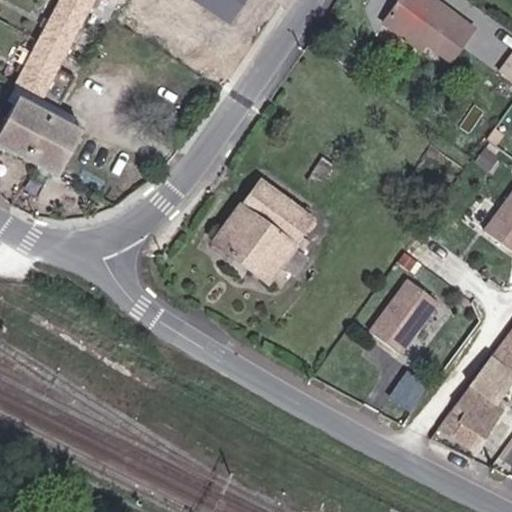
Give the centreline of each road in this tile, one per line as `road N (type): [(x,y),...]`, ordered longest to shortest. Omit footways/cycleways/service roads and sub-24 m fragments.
road 1 (unclassified): [(511,505),(217,353),(78,267)]
road 2 (residential): [(311,0),(194,170),(78,267)]
